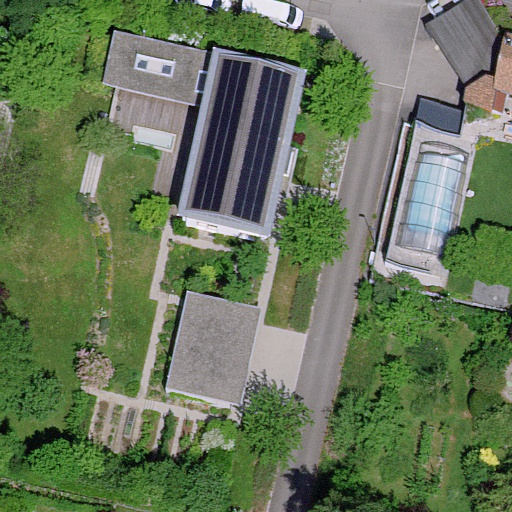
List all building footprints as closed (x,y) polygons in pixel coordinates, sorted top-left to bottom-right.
[(454,62),(503,32),(482,0),(455,0),(427,18),(454,62)] [(498,97),(511,99),(511,46),(508,46),(498,97)] [(90,100),(191,122),(168,230),(261,250),(296,89),(102,48),(90,100)] [(397,260),(449,265),(461,125),(410,120),(397,260)] [(257,317),(179,302),(160,398),(238,413),(257,317)]
